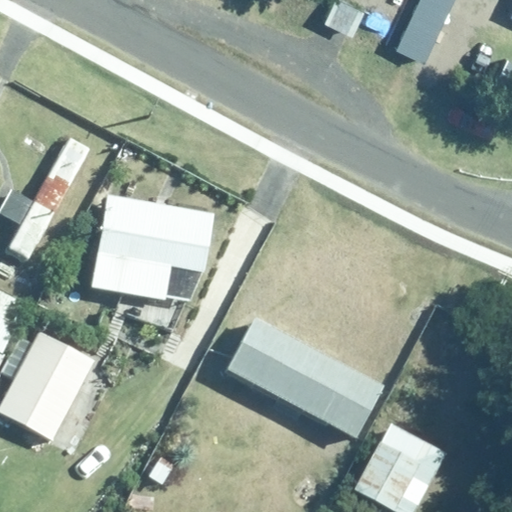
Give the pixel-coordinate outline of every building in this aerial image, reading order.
[(26,262),(86,152),(59,137),(26,198),(5,186),(0,195),(0,218),(15,226),(2,249),(26,262)] [(87,295),(188,304),(190,277),(206,278),(212,207),(95,198),(87,295)] [(0,356),(26,306),(0,292),(0,356)] [(383,391),(253,321),(251,320),(221,374),(354,445),(383,391)] [(97,368),(34,334),(0,396),(0,417),(54,447),(97,368)] [(385,424),(349,488),(391,511),(407,511),(440,455),(385,424)]
